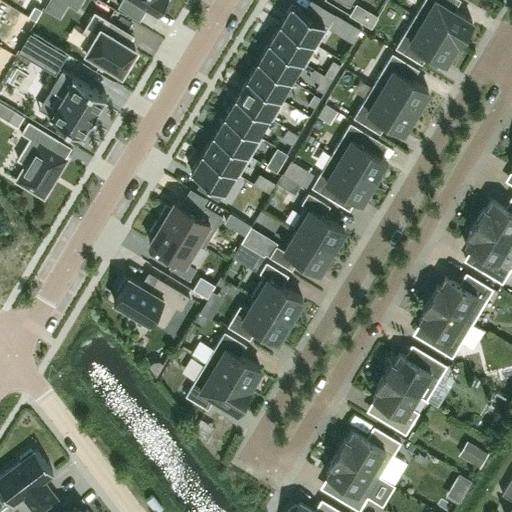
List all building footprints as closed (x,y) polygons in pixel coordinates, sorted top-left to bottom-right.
[(120,0),(117,5),(139,18),(147,5),(158,11),(164,0),(120,0)] [(422,0),(414,14),(459,41),(472,20),(449,6),(452,0),(422,0)] [(316,44),(328,25),(314,16),(304,11),(291,3),(280,21),(279,21),(316,44)] [(34,4),(28,15),(35,19),(41,8),(34,4)] [(321,5),(314,16),(328,25),(335,13),(321,5)] [(94,10),(82,29),(90,34),(82,48),(120,71),(135,48),(105,30),(111,20),(94,10)] [(423,49),(444,61),(456,41),(458,42),(459,41),(414,14),(395,46),(417,60),(423,49)] [(305,63),(316,44),(279,21),(278,22),(279,22),(269,40),(268,39),(267,40),(305,63)] [(64,52),(30,31),(19,49),(54,70),(64,52)] [(256,58),(291,79),(290,78),(301,61),(305,63),(267,40),(268,41),(258,58),(257,58),(256,58)] [(372,84),(415,109),(428,88),(407,76),(414,65),(391,51),(372,84)] [(245,77),(283,99),(284,99),(279,96),(290,79),(291,80),(291,79),(256,58),(256,59),(257,59),(247,77),(246,76),(245,77)] [(47,116),(46,117),(80,138),(81,137),(79,136),(87,123),(88,123),(96,111),(95,110),(102,97),(104,98),(105,97),(60,70),(51,85),(63,92),(48,117),(47,116)] [(283,99),(245,77),(246,78),(235,95),(234,94),(234,95),(272,118),(283,99)] [(415,109),(372,84),(352,116),(375,129),(381,118),(402,131),(415,109)] [(307,103),(314,107),(321,97),(320,97),(314,93),(307,103)] [(272,118),(234,95),(234,96),(235,96),(224,114),(223,113),(223,114),(261,136),(257,133),(267,116),(271,119),(272,118)] [(212,132),(250,155),(261,136),(223,114),(224,115),(213,132),(212,132)] [(28,164),(18,180),(46,197),(69,158),(53,149),(60,139),(30,121),(23,133),(32,138),(19,159),(28,164)] [(330,153),(373,179),(386,158),(365,145),(372,134),(349,121),(330,153)] [(238,173),(250,155),(212,132),(211,133),(213,133),(202,151),(201,150),(201,151),(238,173)] [(238,173),(201,151),(200,151),(201,152),(190,170),(223,190),(234,172),(238,174),(238,173)] [(373,179),(330,153),(310,185),(333,199),(339,188),(360,200),(373,179)] [(292,225),(331,248),(344,227),(323,215),(330,204),(308,190),(301,202),(305,204),(292,225)] [(510,240),(511,241),(511,205),(510,209),(491,198),(486,207),(484,206),(476,219),(510,240)] [(166,204),(157,217),(197,241),(208,222),(219,228),(226,217),(205,204),(199,214),(173,199),(169,206),(166,204)] [(251,224),(230,211),(224,221),(244,234),(251,224)] [(152,233),(148,240),(174,256),(168,266),(188,278),(195,267),(185,260),(197,241),(157,217),(149,231),(152,233)] [(510,240),(476,219),(468,232),(470,233),(465,243),(487,256),(480,268),(502,281),(511,264),(511,257),(503,252),(510,240)] [(331,248),(292,225),(292,226),(296,228),(284,248),(275,243),(269,255),(291,268),(297,257),(318,270),(331,248)] [(288,273),(266,260),(259,271),(263,274),(250,294),(289,318),(302,297),(281,284),(288,273)] [(118,288),(112,299),(127,308),(125,311),(139,319),(141,316),(144,318),(146,315),(158,322),(170,303),(180,309),(188,296),(151,274),(144,285),(123,273),(115,286),(118,288)] [(430,296),(472,321),(493,287),(471,274),(464,286),(445,275),(439,284),(437,283),(430,296)] [(289,318),(250,294),(250,295),(254,298),(248,308),(239,303),(227,324),(249,337),(256,326),(276,339),(289,318)] [(472,321),(430,296),(422,309),(424,310),(418,319),(437,331),(430,343),(451,356),(472,321)] [(249,389),(250,388),(248,387),(260,366),(239,354),(246,343),(224,329),(204,362),(249,389)] [(203,351),(210,337),(197,330),(190,344),(203,351)] [(426,398),(433,386),(446,364),(425,351),(418,363),(399,352),(393,361),(391,360),(383,373),(418,393),(426,398)] [(204,362),(185,394),(207,407),(214,396),(236,410),(249,389),(204,362)] [(418,393),(383,373),(376,385),(378,387),(372,396),(391,407),(383,419),(405,432),(418,411),(410,406),(418,393)] [(337,449),(380,475),(400,441),(379,428),(371,440),(353,428),(347,438),(345,437),(337,449)] [(30,447),(18,456),(21,459),(0,474),(0,486),(11,502),(21,494),(35,511),(36,511),(56,497),(42,478),(52,471),(35,448),(32,450),(30,447)] [(380,475),(337,449),(329,462),(331,463),(326,473),(344,484),(337,496),(359,509),(380,475)] [(511,511),(511,474),(501,492),(511,498),(511,507),(509,511),(511,511)] [(345,511),(327,501),(320,511),(317,511),(300,501),(297,504),(295,503),(291,505),(288,509),(285,511),(345,511)]
